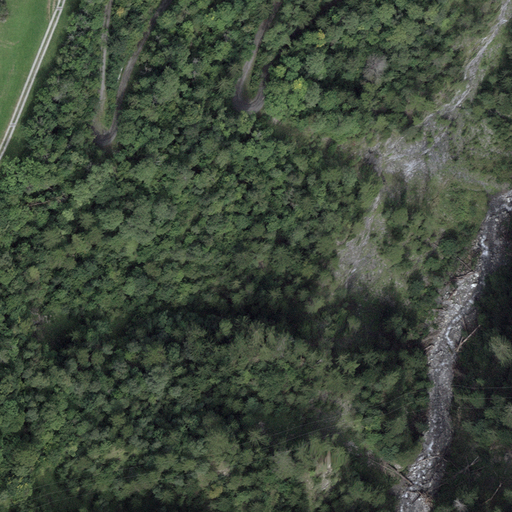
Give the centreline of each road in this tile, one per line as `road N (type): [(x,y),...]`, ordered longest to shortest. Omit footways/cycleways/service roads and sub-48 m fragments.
road 1 (track): [(170,0),(151,24),(112,146),(94,130),(112,0)]
road 2 (track): [(345,0),(304,26),(277,59),(257,113),(246,117),(235,92),(282,0)]
road 3 (track): [(58,0),(0,146)]
